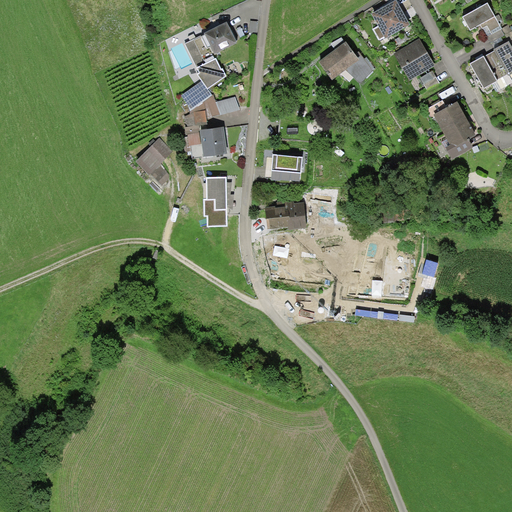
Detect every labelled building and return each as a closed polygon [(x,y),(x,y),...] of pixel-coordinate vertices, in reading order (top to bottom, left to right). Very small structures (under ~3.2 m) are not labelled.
[(396,0),(395,0),(371,13),(385,37),(410,23),(396,0)] [(501,26),(488,2),(463,16),(469,28),(479,23),(482,28),(487,26),(490,31),(501,26)] [(229,22),(204,34),(214,54),(239,41),(229,22)] [(501,28),(488,36),(491,42),(504,35),(501,28)] [(201,35),(185,43),(196,66),(212,58),(201,35)] [(419,39),(394,54),(409,80),(435,64),(419,39)] [(361,58),(347,41),(320,63),(334,80),(361,58)] [(511,71),(511,45),(510,41),(470,63),(483,87),(511,71)] [(201,82),(182,97),(192,111),(213,98),(209,91),(229,76),(219,58),(198,66),(202,73),(198,75),(201,82)] [(479,132),(460,99),(433,114),(452,147),(479,132)] [(207,123),(206,110),(186,113),(187,125),(207,123)] [(226,128),(201,131),(200,125),(185,127),(187,146),(205,144),(206,155),(229,153),(226,128)] [(160,139),(138,163),(162,186),(171,176),(160,166),(171,154),(160,139)] [(300,157),(272,155),(271,171),(299,173),(300,157)] [(226,225),(225,177),(204,178),(205,215),(208,215),(209,225),(226,225)] [(308,202),(264,207),(267,232),(275,231),(276,236),(266,237),(268,255),(279,253),(278,238),(311,235),(308,202)] [(409,218),(409,209),(396,211),(396,219),(409,218)]
